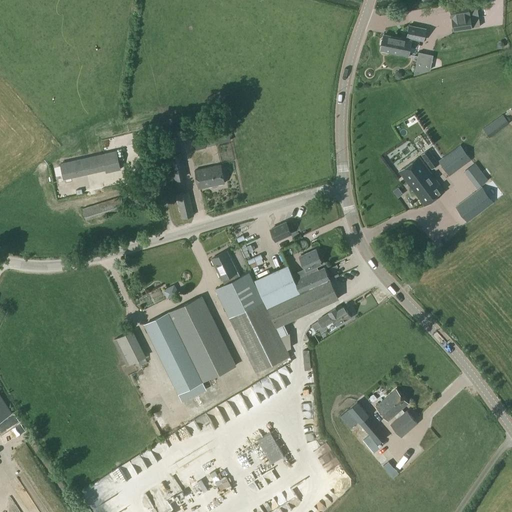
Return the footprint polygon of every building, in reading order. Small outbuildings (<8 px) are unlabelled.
[(467,4),(449,7),(453,31),(470,29),(467,4)] [(383,35),(380,50),(407,56),(411,39),(422,41),(425,29),(408,26),(405,40),(383,35)] [(502,115),(482,129),(489,138),(508,124),(502,115)] [(207,131),(201,133),(201,138),(203,137),(206,147),(230,141),(228,131),(221,132),(220,128),(207,131)] [(203,137),(201,138),(193,140),(196,150),(206,147),(203,137)] [(176,138),(140,145),(144,160),(179,153),(176,138)] [(460,146),(438,161),(448,176),(470,161),(460,146)] [(428,150),(421,155),(431,169),(438,164),(428,150)] [(115,151),(101,154),(105,169),(106,174),(119,170),(115,151)] [(179,153),(170,155),(175,179),(184,177),(179,153)] [(419,157),(399,172),(424,206),(444,192),(419,157)] [(86,173),(82,158),(61,163),(64,178),(86,173)] [(475,164),(464,172),(477,188),(487,180),(475,164)] [(220,166),(195,171),(199,189),(224,183),(220,166)] [(148,177),(127,182),(130,197),(151,192),(148,177)] [(481,187),(455,207),(467,223),(493,203),(481,187)] [(188,192),(176,194),(181,218),(193,216),(188,192)] [(120,197),(82,209),(86,222),(124,210),(120,197)] [(271,229),(276,240),(294,232),(289,221),(271,229)] [(237,244),(241,256),(253,252),(249,240),(237,244)] [(294,281),(287,266),(255,281),(267,308),(302,292),(308,289),(329,280),(323,268),(317,271),(315,268),(322,265),(315,250),(299,257),(307,275),(294,281)] [(276,327),(267,308),(255,281),(253,282),(249,273),(240,278),(237,272),(227,252),(211,259),(224,286),(215,290),(255,373),(290,356),(276,327)] [(276,327),(337,299),(329,280),(308,289),(302,292),(267,308),(276,327)] [(138,304),(162,297),(158,285),(135,293),(138,304)] [(168,288),(162,291),(166,300),(172,297),(168,288)] [(204,293),(143,324),(177,394),(202,382),(175,324),(184,319),(218,390),(243,377),(204,293)] [(335,309),(329,313),(337,326),(350,318),(343,307),(336,311),(335,309)] [(131,331),(113,340),(126,366),(144,357),(131,331)] [(136,361),(139,367),(147,363),(144,357),(136,361)] [(255,398),(282,384),(276,372),(196,415),(202,427),(233,410),(232,409),(239,405),(238,404),(254,395),(255,398)] [(395,390),(375,407),(401,437),(416,423),(403,408),(407,404),(395,390)] [(0,395),(0,421),(12,413),(0,395)] [(357,401),(347,410),(376,445),(387,437),(357,401)] [(14,414),(2,420),(11,438),(23,433),(14,414)] [(266,465),(290,450),(280,434),(283,432),(276,420),(254,434),(258,439),(252,443),(266,465)] [(260,480),(258,478),(265,472),(259,465),(241,479),(249,489),(260,480)] [(394,467),(394,468),(388,473),(393,478),(399,473),(394,467)] [(86,511),(129,511),(114,485),(124,479),(117,468),(75,492),(86,511)] [(327,469),(324,474),(336,482),(340,477),(327,469)] [(181,503),(196,494),(189,481),(180,487),(186,497),(180,501),(181,503)]
